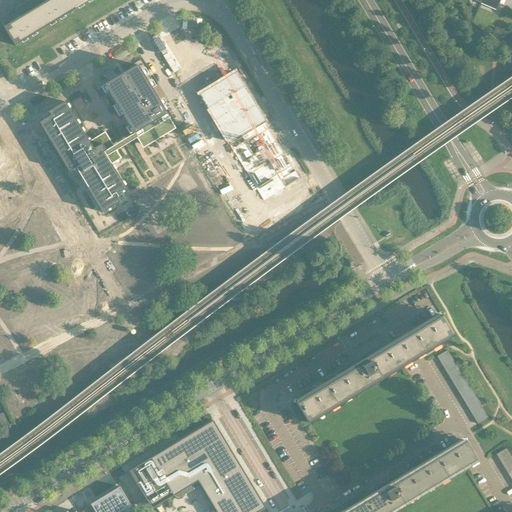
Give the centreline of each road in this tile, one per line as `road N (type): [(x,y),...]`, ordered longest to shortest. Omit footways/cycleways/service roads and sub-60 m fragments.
road 1 (residential): [(385,281),(210,3),(163,9),(4,106)]
road 2 (unclassified): [(16,505),(211,387)]
road 3 (unclassified): [(211,387),(385,281)]
road 4 (tertiary): [(454,147),(365,0)]
road 5 (residential): [(324,500),(460,427)]
road 6 (residential): [(286,511),(211,387)]
